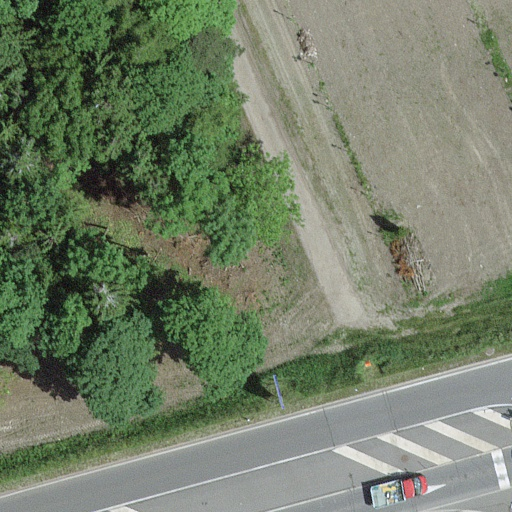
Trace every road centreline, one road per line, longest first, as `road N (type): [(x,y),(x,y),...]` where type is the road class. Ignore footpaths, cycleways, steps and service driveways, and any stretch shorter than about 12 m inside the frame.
road 1 (primary): [(511,380),(31,511)]
road 2 (track): [(213,0),(353,326)]
road 3 (primary): [(335,511),(511,463)]
